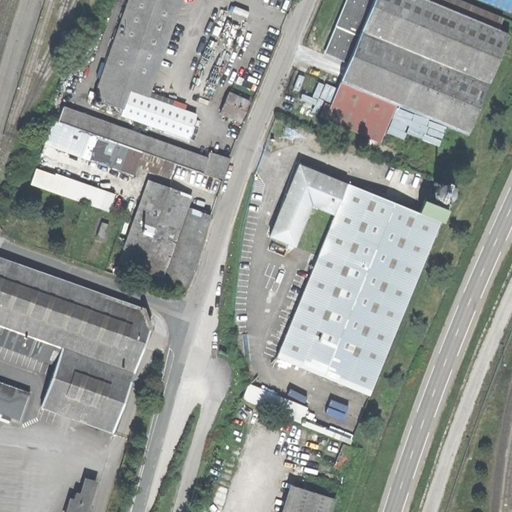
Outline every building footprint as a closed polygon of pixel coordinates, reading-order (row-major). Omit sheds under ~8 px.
[(187,137),(195,113),(147,96),(180,0),(127,0),(91,102),(187,137)] [(325,120),(382,144),(397,106),(467,135),(509,36),(498,32),(503,21),(453,0),(374,0),(374,2),(369,0),(350,0),(339,26),(328,54),(349,63),(325,120)] [(211,100),(248,11),(224,1),(187,90),(211,100)] [(245,112),(249,101),(228,92),(220,112),(240,121),(245,112)] [(299,114),(317,121),(325,102),(306,95),(299,114)] [(62,104),(56,120),(167,160),(223,180),(230,158),(210,150),(207,157),(62,104)] [(36,140),(132,175),(137,162),(162,171),(167,160),(56,120),(46,116),(36,140)] [(277,357),(369,396),(426,256),(431,258),(436,247),(431,245),(440,223),(418,214),(347,185),(347,186),(299,166),(278,216),(270,235),(294,246),(311,204),(335,214),(277,357)] [(92,204),(110,210),(115,196),(37,168),(32,182),(92,204)] [(140,270),(185,285),(193,268),(210,215),(188,207),(192,195),(149,179),(140,202),(141,204),(128,240),(127,241),(119,263),(140,270)] [(432,194),(429,199),(447,206),(454,189),(439,183),(438,185),(435,183),(433,186),(436,186),(434,188),(436,189),(434,195),(432,194)] [(425,197),(418,214),(440,223),(442,224),(448,207),(447,206),(429,199),(425,197)] [(97,236),(104,238),(109,224),(102,221),(97,236)] [(0,344),(55,365),(40,407),(112,433),(131,379),(150,326),(144,309),(0,257),(0,344)] [(11,419),(19,422),(30,393),(0,382),(0,414),(1,415),(3,412),(12,415),(11,419)] [(246,401),(302,425),(308,412),(252,388),(246,401)] [(335,467),(348,473),(357,450),(345,445),(335,467)] [(87,511),(99,476),(89,473),(82,495),(74,493),(68,511),(87,511)] [(302,474),(297,489),(322,497),(327,483),(302,474)] [(328,511),(332,501),(322,497),(297,489),(289,511),(328,511)]
